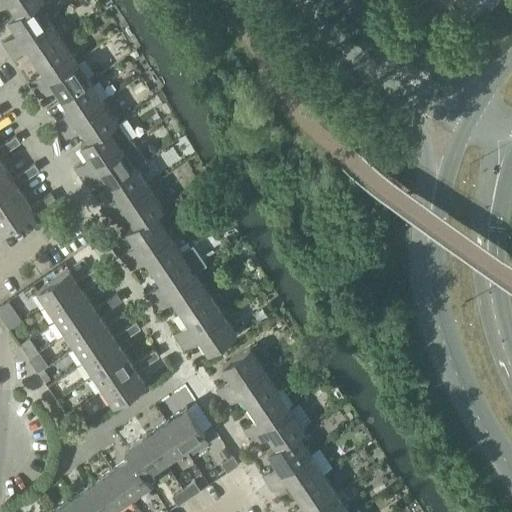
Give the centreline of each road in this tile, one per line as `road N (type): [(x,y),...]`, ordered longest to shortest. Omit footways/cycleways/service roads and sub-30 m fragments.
road 1 (tertiary): [(437,184),(428,251),(439,331),(511,470)]
road 2 (tertiary): [(511,371),(490,301),(489,230),(511,165)]
road 3 (unclassified): [(479,102),(346,0)]
road 4 (unclassified): [(77,216),(2,94)]
road 5 (unclassified): [(302,0),(326,31),(402,88)]
